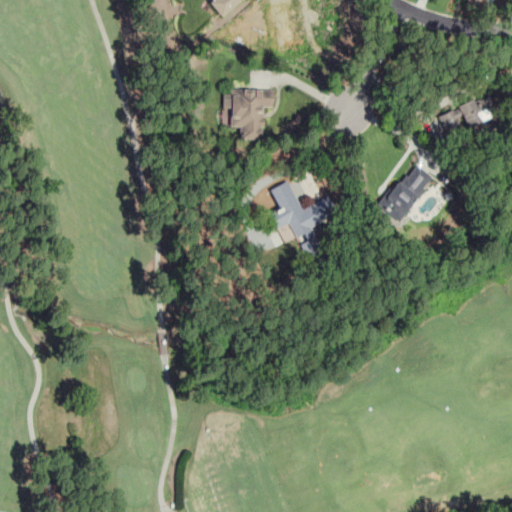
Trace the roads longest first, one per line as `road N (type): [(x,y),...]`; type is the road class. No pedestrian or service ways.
road 1 (residential): [(511,29),(457,26),(387,0)]
road 2 (residential): [(394,4),(347,115)]
